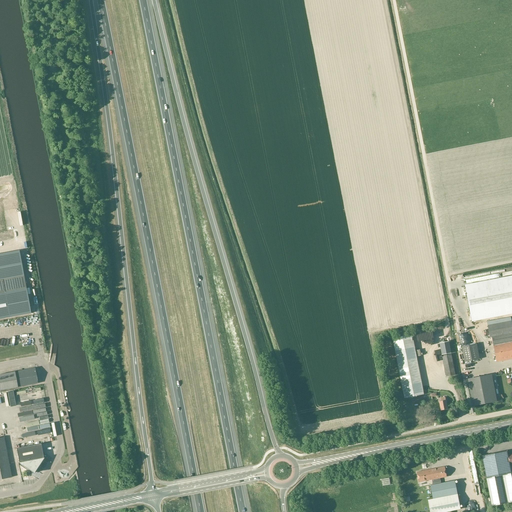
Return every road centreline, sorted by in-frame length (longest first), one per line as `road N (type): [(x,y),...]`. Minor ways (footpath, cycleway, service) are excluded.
road 1 (motorway): [(100,0),(200,511)]
road 2 (motorway): [(242,511),(143,0)]
road 3 (motorway): [(91,0),(153,492)]
road 4 (motorway): [(280,455),(153,0)]
road 5 (track): [(446,322),(384,0)]
road 6 (unclassified): [(0,365),(44,363),(61,445),(36,487),(0,494)]
road 7 (secondary): [(387,448),(511,424)]
